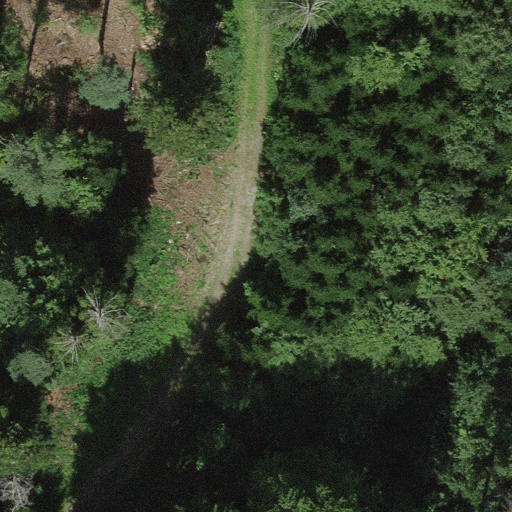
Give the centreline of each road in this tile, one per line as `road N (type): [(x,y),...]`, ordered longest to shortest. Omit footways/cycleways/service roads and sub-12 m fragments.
road 1 (track): [(280,0),(275,90),(195,391),(91,511)]
road 2 (track): [(417,511),(420,392),(511,218)]
road 3 (track): [(419,431),(135,460)]
